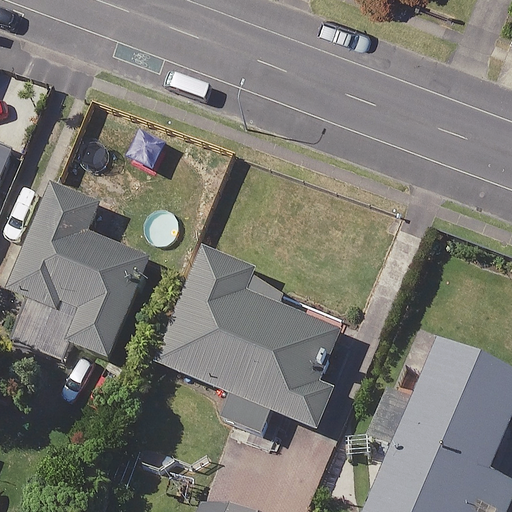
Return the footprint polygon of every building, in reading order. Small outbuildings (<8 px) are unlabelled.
[(0,187),(15,152),(0,145),(0,187)] [(126,216),(55,185),(10,289),(31,298),(21,320),(110,359),(155,256),(116,238),(126,216)] [(274,413),(318,429),(335,384),(320,379),(338,329),(243,295),(252,269),(202,250),(160,366),(231,392),(221,419),(265,436),(274,413)] [(511,421),(511,366),(444,337),(416,402),(394,393),(374,438),(397,448),(369,511),(507,511),(511,501),(511,474),(493,466),(511,421)] [(258,511),(207,493),(200,511),(258,511)]
